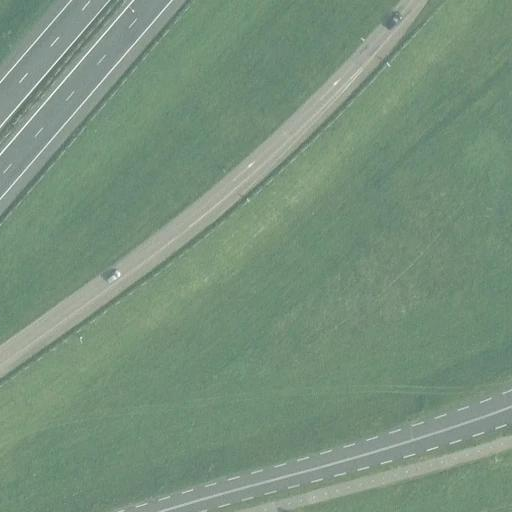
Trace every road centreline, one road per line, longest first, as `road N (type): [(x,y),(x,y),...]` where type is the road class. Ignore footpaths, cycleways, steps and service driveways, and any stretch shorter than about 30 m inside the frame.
road 1 (trunk): [(0,354),(258,158),(410,0)]
road 2 (tertiary): [(164,511),(511,406)]
road 3 (trunk): [(0,176),(152,0)]
road 4 (trunk): [(89,0),(0,103)]
